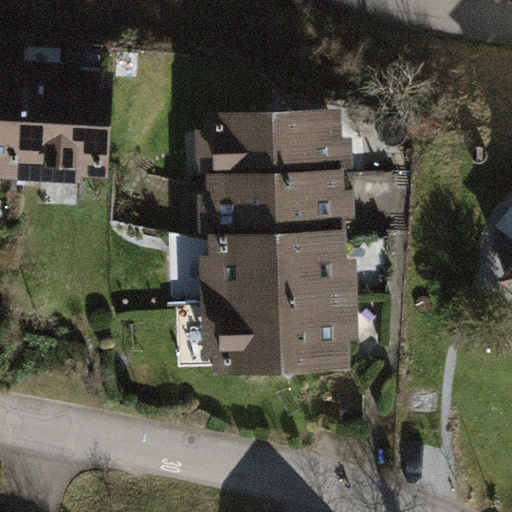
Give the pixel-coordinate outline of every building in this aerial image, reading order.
[(0,75),(0,160),(18,161),(23,76),(0,75)] [(23,76),(18,161),(103,166),(107,81),(23,76)] [(267,118),(216,120),(218,181),(333,177),(331,116),(294,118),(280,104),(267,118)] [(333,177),(218,181),(220,242),(335,238),(335,213),(355,212),(354,189),(334,189),(333,177)] [(511,281),(511,208),(499,225),(511,235),(511,271),(507,278),(511,281)] [(335,238),(220,242),(222,302),(337,298),(335,238)] [(337,298),(222,302),(224,363),(276,361),(289,374),(302,360),(339,359),(337,298)]
